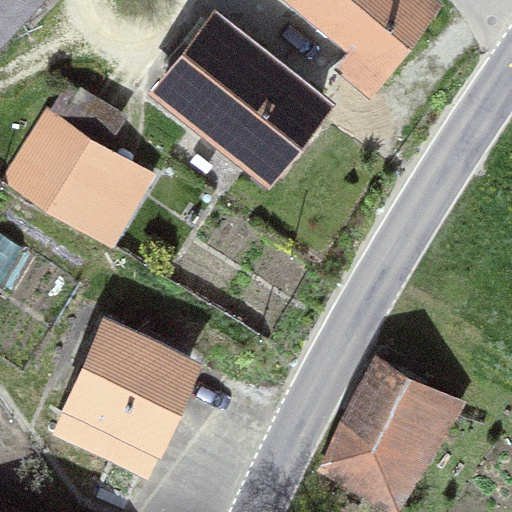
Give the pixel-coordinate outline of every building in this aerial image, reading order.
[(0,0),(0,38),(35,0),(0,0)] [(215,0),(212,0),(146,84),(269,180),(336,95),(215,0)] [(290,0),(348,45),(333,65),(370,93),(443,0),(290,0)] [(47,104),(2,179),(113,245),(158,170),(110,142),(129,111),(80,83),(78,86),(66,79),(50,106),(47,104)] [(0,283),(20,245),(0,234),(0,283)] [(52,429),(149,470),(159,446),(161,447),(202,350),(103,309),(52,429)] [(466,398),(376,348),(340,413),(316,468),(398,511),(410,493),(422,500),(439,473),(427,465),(466,398)]
